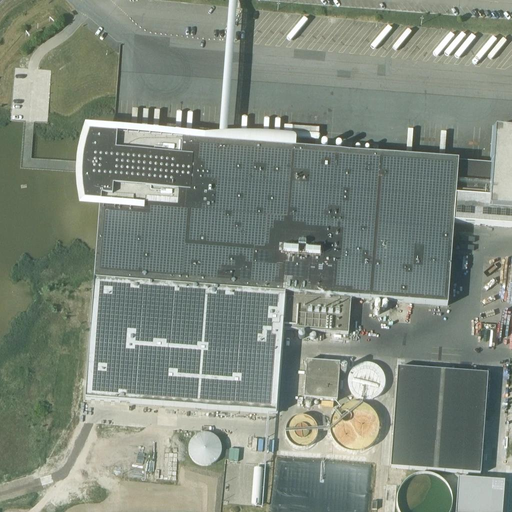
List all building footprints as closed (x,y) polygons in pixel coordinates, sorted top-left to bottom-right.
[(89,174),(102,175),(95,272),(85,401),(277,416),(283,330),(349,335),(351,299),(384,301),(448,306),(454,223),(511,227),(511,127),(493,126),(490,165),(458,162),(384,156),(348,153),(349,142),(316,140),(315,151),(239,145),(239,139),(215,137),(215,143),(114,136),(105,135),(103,165),(89,164),(89,161),(86,161),(86,164),(88,164),(88,168),(87,173),(85,173),(85,176),(88,176),(89,174)] [(62,355),(61,379),(73,379),(73,356),(62,355)] [(304,399),(337,402),(340,364),(307,362),(304,399)] [(481,475),(488,375),(398,368),(391,468),(481,475)] [(359,397),(364,399),(369,399),(373,397),(377,393),(379,389),(380,384),(379,379),(376,375),(373,372),(368,371),(364,370),(359,372),(355,375),(352,379),(351,384),(352,389),(355,394),(359,397)] [(329,427),(330,434),(333,440),(337,445),(342,449),(348,452),(354,453),(361,452),(368,449),(373,444),(377,438),(380,431),(380,424),(377,417),(373,411),(367,406),(360,403),(353,403),(346,404),(339,408),(334,413),(331,420),(329,427)] [(295,448),(300,449),(306,448),(311,446),(315,442),(317,437),(318,431),(316,425),(312,420),(307,417),(301,416),(295,417),(289,420),(286,426),(284,432),(285,437),(287,441),(291,445),(295,448)] [(195,464),(201,466),(206,466),(211,465),(216,462),(219,458),(221,453),(222,447),(220,441),(216,436),(210,433),(204,432),(197,433),(192,437),(189,442),(187,449),(188,455),(191,460),(195,464)] [(179,465),(180,445),(181,445),(182,440),(159,439),(158,464),(179,465)] [(270,441),(270,453),(280,453),(281,441),(270,441)] [(498,511),(500,489),(454,486),(451,511),(498,511)]
